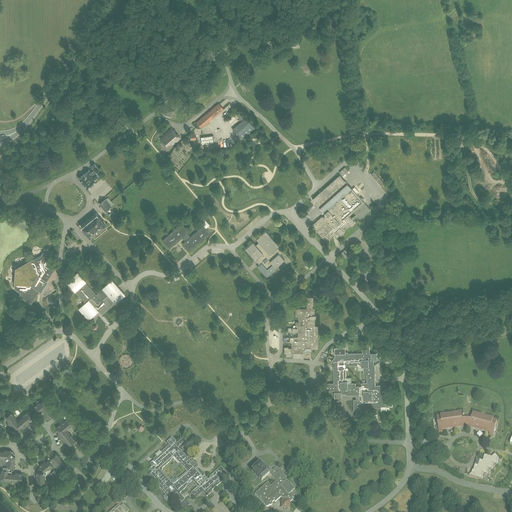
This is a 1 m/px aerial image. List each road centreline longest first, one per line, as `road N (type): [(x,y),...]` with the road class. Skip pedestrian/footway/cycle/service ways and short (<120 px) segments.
road 1 (track): [(356,134),(457,140),(473,194),(511,210)]
road 2 (residential): [(208,57),(155,111),(71,173)]
road 3 (residential): [(356,236),(382,194),(349,162),(319,186)]
